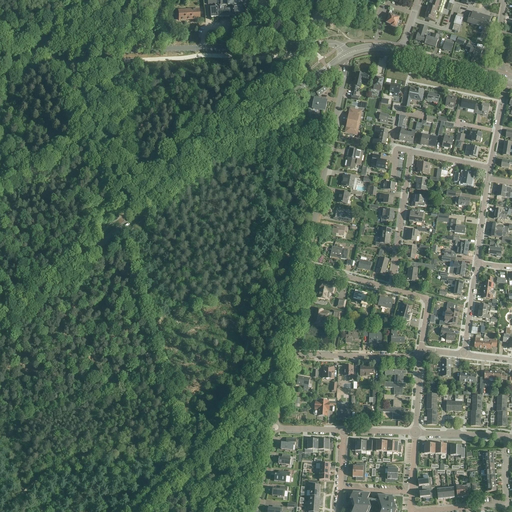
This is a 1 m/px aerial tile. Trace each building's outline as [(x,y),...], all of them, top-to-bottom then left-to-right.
[(208,0),(209,5),(218,4),(218,8),(211,9),(212,18),(234,16),(234,17),(244,16),(243,0),(208,0)] [(429,7),(425,19),(434,21),(437,13),(440,14),(444,0),(430,0),(428,7),(429,7)] [(200,19),(199,9),(178,10),(178,11),(176,11),(176,16),(175,16),(175,18),(176,18),(176,20),(179,20),(179,21),(200,19)] [(399,19),(396,17),(398,14),(390,11),(388,15),(390,15),(387,24),(392,26),(391,27),(395,28),(396,27),(399,19)] [(454,23),(452,30),(458,32),(460,25),(462,21),(464,15),(458,13),(456,17),(457,17),(455,24),(454,23)] [(468,23),(477,26),(476,26),(479,27),(479,26),(480,27),(480,26),(484,27),(480,38),(486,40),(492,23),(488,22),(489,18),(479,15),(480,14),(477,13),(477,14),(473,13),(472,15),(472,16),(472,17),(470,16),(468,23)] [(417,34),(415,40),(424,43),(424,44),(425,44),(425,43),(427,37),(425,36),(426,31),(425,31),(426,28),(428,28),(429,28),(421,26),(418,34),(418,33),(417,34)] [(427,37),(425,43),(425,44),(436,47),(439,36),(442,37),(443,33),(439,32),(438,36),(434,34),(432,39),(427,37)] [(445,43),(443,50),(444,50),(444,51),(447,52),(447,51),(451,52),(453,46),(452,45),(453,42),(445,40),(444,43),(445,43)] [(467,45),(465,51),(469,53),(469,54),(474,57),(474,58),(478,59),(478,58),(479,58),(482,50),(472,46),(468,45),(467,45)] [(357,87),(360,88),(362,81),(368,82),(369,79),(370,75),(363,73),(363,75),(357,74),(353,86),(354,86),(353,91),(356,92),(357,87)] [(373,90),(381,91),(383,79),(376,78),(375,82),(374,82),(373,86),(374,86),(373,90)] [(323,85),(315,91),(318,96),(326,90),(323,85)] [(399,94),(401,87),(391,85),(390,93),(394,93),(393,97),(398,98),(399,94)] [(409,108),(411,99),(422,102),(424,91),(411,88),(409,96),(406,96),(404,107),(409,108)] [(427,93),(425,101),(427,101),(438,104),(440,95),(429,92),(429,93),(427,93)] [(454,108),(456,98),(447,96),(445,106),(454,108)] [(327,102),(315,99),(313,109),(325,111),(327,102)] [(474,111),(476,102),(462,100),(461,108),(468,109),(468,110),(474,111)] [(482,103),(481,108),(482,108),(482,112),(483,113),(484,113),(483,116),(487,117),(488,114),(488,112),(491,112),(492,108),(489,108),(490,105),(482,103)] [(347,121),(359,123),(360,118),(359,118),(361,111),(350,109),(347,121)] [(380,113),(379,120),(380,120),(380,122),(387,124),(387,122),(389,115),(380,113)] [(404,133),(405,129),(406,127),(405,126),(403,126),(404,121),(399,120),(398,127),(402,128),(401,132),(399,141),(406,142),(408,134),(404,133)] [(358,128),(359,123),(347,121),(345,133),(356,135),(357,128),(358,128)] [(380,134),(379,137),(387,138),(388,132),(383,131),(384,128),(376,127),(374,133),(380,134)] [(408,134),(406,142),(412,144),(414,135),(415,132),(412,131),(411,134),(408,134)] [(480,143),(482,135),(470,132),(469,137),(473,137),(472,141),(480,143)] [(462,142),(464,143),(465,135),(457,134),(456,141),(462,142)] [(442,136),(441,138),(444,139),(442,148),(450,149),(451,145),(452,146),(453,138),(445,136),(442,135),(442,136)] [(428,147),(430,137),(422,136),(420,145),(428,147)] [(387,138),(379,137),(378,141),(373,140),(372,146),(380,148),(381,145),(385,146),(387,138)] [(437,139),(430,137),(428,147),(435,148),(437,139)] [(477,159),(479,149),(467,146),(466,151),(470,152),(469,157),(477,159)] [(348,155),(346,166),(354,168),(355,163),(361,164),(361,160),(363,152),(357,151),(357,148),(350,147),(349,151),(348,150),(347,155),(348,155)] [(384,170),(386,161),(380,160),(380,156),(373,155),(372,160),(374,160),(372,167),(376,167),(376,169),(384,170)] [(426,174),(428,164),(417,162),(417,166),(418,166),(417,173),(426,174)] [(461,184),(471,186),(473,175),(463,174),(462,175),(456,174),(455,182),(457,182),(458,179),(462,180),(461,184)] [(353,188),(355,178),(343,175),(341,186),(347,187),(347,188),(350,189),(350,188),(353,188)] [(425,191),(426,180),(415,178),(415,183),(417,183),(416,190),(425,191)] [(394,191),(395,184),(388,183),(386,182),(384,182),(383,190),(394,191)] [(511,189),(498,186),(497,196),(496,200),(501,200),(501,197),(505,198),(505,197),(511,198),(511,193),(510,193),(511,189)] [(347,204),(349,193),(340,192),(338,203),(347,204)] [(380,203),(392,205),(393,197),(380,195),(379,199),(381,199),(380,203)] [(412,199),(411,207),(417,207),(418,206),(424,207),(425,199),(423,199),(423,197),(420,197),(416,196),(415,199),(412,199)] [(469,199),(456,197),(455,205),(468,207),(469,199)] [(344,210),(337,208),(336,212),(335,212),(336,212),(335,218),(337,219),(337,220),(349,222),(349,221),(352,222),(353,215),(354,215),(355,214),(361,215),(362,211),(353,209),(352,212),(351,212),(351,211),(345,210),(344,210)] [(392,221),(394,211),(382,210),(381,218),(382,223),(386,223),(386,220),(392,221)] [(421,223),(422,214),(411,213),(409,222),(421,223)] [(438,213),(437,221),(443,222),(443,219),(449,220),(449,215),(438,213)] [(451,219),(449,232),(455,233),(454,233),(464,235),(465,227),(459,226),(456,226),(457,220),(451,219)] [(347,233),(348,229),(334,225),(332,233),(344,236),(344,232),(345,232),(347,233)] [(381,232),(381,235),(390,236),(391,230),(378,228),(377,231),(381,232)] [(408,230),(407,241),(415,242),(417,231),(416,231),(408,230)] [(389,245),(390,236),(381,235),(380,240),(379,240),(378,243),(376,243),(375,246),(383,247),(383,244),(389,245)] [(493,246),(493,248),(490,248),(488,255),(496,256),(496,257),(501,258),(502,250),(501,250),(499,247),(497,246),(497,243),(499,243),(499,241),(495,240),(494,242),(490,242),(490,245),(493,246)] [(458,248),(468,250),(469,243),(462,242),(456,241),(455,243),(456,245),(459,245),(458,248)] [(346,260),(348,250),(334,247),(333,250),(331,250),(330,257),(346,260)] [(416,248),(407,247),(406,259),(414,260),(416,248)] [(467,256),(468,250),(458,248),(457,248),(457,251),(456,253),(456,255),(467,256)] [(357,258),(356,264),(359,265),(358,268),(369,271),(371,264),(366,262),(367,259),(361,257),(361,259),(357,258)] [(389,260),(380,258),(376,273),(385,275),(389,260)] [(453,262),(452,268),(457,269),(465,270),(466,270),(466,267),(465,266),(466,264),(455,262),(453,262)] [(417,270),(414,269),(409,268),(407,276),(405,276),(404,281),(415,283),(417,270)] [(450,268),(450,274),(456,275),(456,276),(464,277),(464,274),(465,274),(466,271),(465,270),(457,269),(452,268),(450,268)] [(448,281),(448,285),(454,286),(454,288),(462,289),(463,289),(463,286),(462,285),(463,283),(455,282),(448,281)] [(320,289),(319,298),(326,299),(327,291),(333,292),(334,285),(321,282),(320,289)] [(484,290),(483,299),(492,300),(493,295),(493,291),(490,291),(484,290)] [(367,306),(369,299),(367,299),(368,294),(355,291),(353,299),(361,302),(360,304),(367,306)] [(337,298),(336,307),(344,309),(346,300),(337,298)] [(391,308),(393,301),(387,299),(387,300),(380,298),(378,306),(385,308),(385,307),(391,308)] [(403,308),(400,318),(402,318),(401,322),(401,325),(409,327),(410,324),(413,311),(411,310),(412,306),(403,303),(401,308),(403,308)] [(454,307),(447,306),(445,317),(458,319),(459,311),(453,310),(454,307)] [(323,310),(316,309),(313,324),(320,326),(321,318),(327,320),(329,313),(322,312),(323,310)] [(332,310),(331,319),(339,320),(341,312),(332,310)] [(491,319),(491,318),(489,318),(489,316),(490,313),(479,311),(478,318),(486,319),(489,319),(491,319)] [(458,319),(445,317),(444,322),(440,321),(439,325),(445,326),(446,323),(449,323),(449,324),(457,325),(458,319)] [(346,335),(346,343),(353,343),(353,340),(353,339),(355,339),(355,340),(359,340),(359,329),(353,329),(353,332),(348,332),(348,335),(346,335)] [(369,337),(369,344),(377,344),(377,343),(381,343),(382,329),(377,329),(376,334),(369,334),(369,337)] [(441,336),(447,337),(446,341),(446,343),(450,344),(450,341),(454,342),(455,335),(451,334),(452,330),(442,329),(441,336)] [(397,337),(397,332),(397,331),(391,331),(391,344),(405,344),(405,337),(397,337)] [(504,334),(503,342),(509,343),(508,349),(511,349),(511,335),(510,335),(506,335),(504,334)] [(484,342),(484,339),(475,338),(474,348),(483,349),(484,342)] [(490,340),(484,339),(484,342),(483,349),(491,350),(492,347),(497,347),(497,341),(490,340)] [(334,380),(334,367),(324,367),(324,374),(323,374),(322,379),(330,379),(330,380),(334,380)] [(352,367),(344,367),(344,376),(347,376),(347,381),(357,382),(357,377),(352,377),(352,367)] [(374,373),(375,372),(373,372),(373,368),(367,368),(367,367),(361,367),(360,376),(373,376),(373,373),(374,373)] [(384,382),(403,383),(404,375),(406,375),(406,371),(385,370),(385,375),(395,376),(394,383),(384,382)] [(480,378),(480,389),(484,389),(485,382),(489,383),(489,382),(493,383),(493,379),(493,373),(485,372),(484,378),(480,378)] [(468,383),(468,374),(460,374),(459,382),(468,383)] [(468,374),(468,383),(476,383),(476,375),(468,374)] [(307,391),(308,387),(310,379),(298,376),(296,385),(304,386),(303,391),(307,391)] [(403,383),(384,382),(384,387),(394,388),(394,395),(402,396),(403,387),(405,387),(405,384),(403,383)] [(427,402),(436,402),(437,394),(427,394),(427,402)] [(402,396),(394,395),(384,395),(383,397),(383,400),(393,401),(393,408),(403,409),(402,408),(402,400),(404,400),(404,396),(402,396)] [(472,403),(482,404),(482,396),(472,396),(472,403)] [(497,404),(507,404),(507,396),(497,396),(497,404)] [(316,415),(319,413),(318,416),(327,416),(327,410),(329,410),(329,401),(319,401),(319,403),(316,403),(315,409),(316,409),(313,411),(313,414),(314,415),(316,415)] [(454,412),(454,402),(446,402),(446,404),(446,412),(454,412)] [(454,402),(454,412),(462,412),(462,402),(454,402)] [(472,403),(472,411),(481,411),(481,412),(482,412),(482,404),(472,403)] [(507,404),(497,404),(497,412),(498,412),(506,412),(507,404)] [(345,406),(345,410),(340,410),(340,418),(345,418),(345,419),(350,419),(350,411),(355,411),(355,406),(345,406)] [(361,409),(360,419),(371,420),(371,407),(367,407),(361,407),(361,409)] [(403,409),(393,408),(378,407),(378,412),(383,412),(393,413),(392,420),(401,421),(401,412),(403,412),(404,409),(403,409)] [(437,418),(437,410),(436,410),(427,410),(427,417),(437,418)] [(471,411),(471,419),(481,419),(481,412),(481,411),(472,411),(471,411)] [(427,417),(427,425),(437,426),(437,418),(427,417)] [(507,420),(497,420),(497,427),(507,428),(507,420)] [(281,450),(285,450),(285,451),(291,452),(291,451),(290,451),(293,451),(294,446),(295,446),(295,443),(296,443),(296,439),(286,439),(286,442),(285,442),(285,444),(282,444),(281,450)] [(313,450),(313,440),(308,440),(308,443),(305,443),(304,450),(313,450)] [(324,450),(333,451),(333,444),(330,443),(330,440),(324,440),(324,450)] [(361,442),(356,441),(356,444),(352,444),(352,451),(355,452),(355,454),(361,454),(361,452),(361,442)] [(392,453),(401,453),(401,446),(398,446),(398,443),(393,442),(392,453)] [(430,454),(430,444),(424,444),(424,447),(421,447),(421,454),(430,454)] [(456,456),(461,456),(461,458),(465,458),(465,449),(462,449),(462,446),(456,446),(456,456)] [(278,463),(278,464),(282,464),(282,466),(286,466),(286,465),(290,465),(291,460),(290,459),(290,456),(283,455),(282,458),(279,458),(279,460),(278,460),(277,463),(278,463)] [(353,472),(363,473),(365,473),(365,464),(356,463),(356,467),(353,466),(353,472)] [(398,475),(398,469),(395,469),(395,466),(386,465),(385,474),(398,475)] [(275,481),(286,483),(286,477),(289,477),(290,473),(279,472),(278,476),(275,475),(275,481)] [(365,473),(363,473),(353,472),(353,478),(356,478),(355,481),(365,481),(365,478),(365,473)] [(385,474),(385,483),(394,483),(394,480),(397,480),(398,475),(385,474)] [(419,481),(418,481),(419,487),(422,486),(422,489),(431,488),(431,486),(430,479),(427,479),(421,480),(419,480),(419,481)] [(310,486),(310,491),(320,492),(321,486),(317,486),(318,483),(309,482),(308,486),(310,486)] [(471,493),(470,484),(466,484),(467,486),(462,487),(463,497),(468,496),(468,493),(471,493)] [(283,498),(283,497),(284,497),(285,491),(287,492),(287,488),(280,487),(280,491),(273,490),(272,496),(278,496),(278,497),(277,497),(277,498),(283,498)] [(432,498),(431,488),(422,489),(422,492),(419,492),(420,498),(423,498),(423,499),(432,498)] [(370,494),(353,493),(350,500),(367,501),(370,494)] [(392,497),(377,496),(380,503),(394,504),(392,497)] [(367,501),(353,500),(353,501),(355,508),(354,509),(373,510),(373,508),(371,508),(369,508),(367,501)] [(380,503),(382,511),(399,511),(396,511),(394,504),(380,503)]
